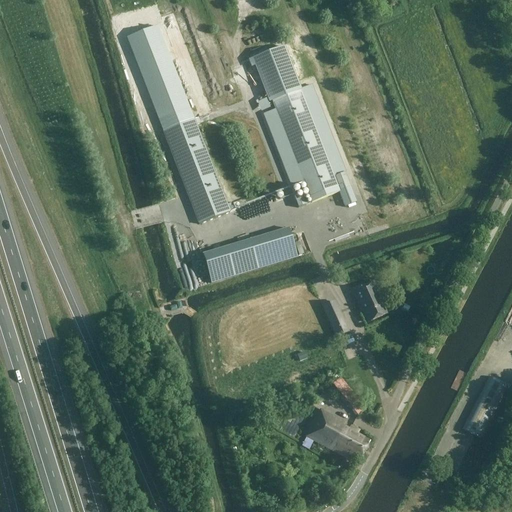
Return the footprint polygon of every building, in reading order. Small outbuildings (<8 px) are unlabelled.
[(156,27),(126,39),(199,226),(230,214),(229,214),(229,211),(226,206),(195,126),(192,117),(156,27)] [(301,95),(284,49),(246,62),(249,71),(254,69),(269,106),(301,95)] [(275,110),(263,115),(292,189),(304,184),(311,203),(338,193),(344,208),(356,204),(350,188),(351,188),(310,85),(271,101),(275,110)] [(303,199),(295,202),(297,209),(305,206),(303,199)] [(297,258),(288,229),(202,255),(211,284),(297,258)] [(389,257),(383,259),(386,267),(392,264),(389,257)] [(313,286),(322,282),(320,277),(311,281),(313,286)] [(383,306),(384,305),(374,282),(352,292),(358,306),(360,306),(368,323),(387,315),(383,306)] [(323,308),(336,338),(348,333),(340,313),(335,302),(323,308)] [(298,362),(307,358),(304,351),(295,355),(298,362)] [(489,377),(462,429),(477,437),(480,439),(482,440),(509,387),(489,377)] [(333,385),(357,416),(365,410),(342,379),(333,385)] [(360,461),(370,442),(357,435),(359,432),(350,427),(349,430),(343,427),(344,424),(320,411),(306,437),(347,459),(349,456),(360,461)]
